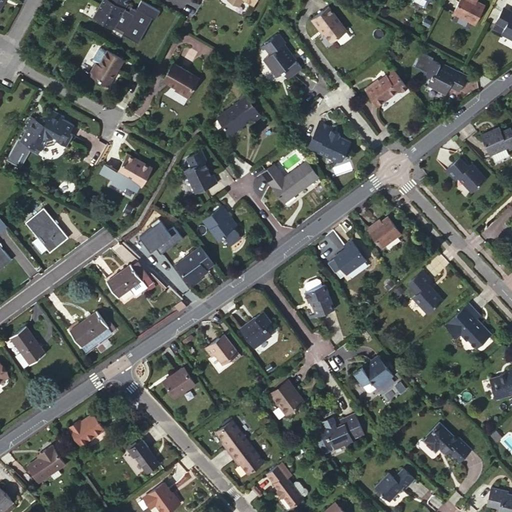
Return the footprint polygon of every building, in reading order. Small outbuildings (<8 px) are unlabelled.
[(128,0),(103,0),(100,5),(98,4),(91,17),(112,28),(128,0)] [(456,0),(451,10),(472,22),(482,2),(477,0),(456,0)] [(310,18),(317,28),(319,26),(322,31),(329,41),(345,28),(328,5),(310,18)] [(511,12),(500,8),(490,28),(507,37),(508,36),(511,37),(511,12)] [(418,22),(425,26),(428,19),(422,16),(418,22)] [(282,71),(283,72),(285,70),(290,76),(301,67),(288,51),(287,52),(282,44),(284,43),(277,34),(262,45),(265,48),(269,54),(263,59),(269,66),(270,66),(277,76),(278,76),(277,74),(282,71)] [(511,39),(502,36),(499,42),(511,47),(511,39)] [(122,59),(105,50),(97,65),(94,63),(89,72),(89,75),(107,84),(122,59)] [(413,64),(424,69),(431,73),(429,75),(431,76),(428,82),(426,81),(426,82),(437,87),(438,86),(446,90),(448,84),(458,89),(464,75),(447,67),(448,66),(430,58),(431,55),(420,50),(413,64)] [(198,76),(171,61),(162,79),(179,89),(177,91),(187,96),(198,76)] [(371,85),(359,94),(370,109),(390,95),(395,95),(401,91),(388,73),(387,73),(388,75),(380,81),(378,79),(371,85)] [(369,83),(357,92),(359,94),(371,85),(369,83)] [(264,118),(246,95),(216,117),(229,134),(245,122),(246,123),(246,122),(251,117),(254,121),(253,119),(259,114),(263,119),(264,118)] [(36,120),(34,119),(29,116),(23,127),(25,128),(19,140),(28,145),(26,148),(35,153),(41,143),(45,146),(54,143),(56,140),(66,145),(72,134),(68,133),(73,124),(62,118),(63,116),(52,110),(49,114),(48,117),(36,120)] [(318,120),(305,146),(335,161),(339,160),(348,142),(336,136),(337,134),(330,130),(332,127),(318,120)] [(508,150),(511,148),(511,133),(510,128),(500,132),(499,128),(480,135),(489,154),(491,154),(505,148),(507,147),(508,150)] [(119,148),(118,151),(133,159),(134,156),(119,148)] [(508,156),(505,148),(491,154),(494,162),(508,156)] [(133,159),(118,151),(109,167),(132,180),(142,160),(134,156),(133,159)] [(202,153),(187,158),(191,168),(184,170),(193,194),(215,185),(212,177),(210,178),(204,163),(206,162),(202,153)] [(470,192),(485,178),(472,164),(468,167),(459,157),(445,170),(454,180),(458,177),(470,192)] [(318,175),(306,159),(303,161),(315,177),(318,175)] [(315,177),(303,161),(283,176),(273,163),(261,172),(283,201),(315,177)] [(222,218),(225,216),(218,206),(199,220),(207,230),(208,229),(217,241),(216,240),(220,237),(221,238),(222,238),(223,237),(227,242),(236,236),(231,229),(222,218)] [(67,236),(44,208),(26,222),(50,250),(67,236)] [(233,227),(225,216),(222,218),(231,229),(233,227)] [(382,249),(401,234),(388,217),(376,226),(374,224),(367,228),(382,249)] [(236,236),(227,242),(228,245),(238,238),(236,236)] [(346,274),(366,261),(351,241),(344,246),(346,249),(334,257),(346,274)] [(0,244),(0,267),(11,258),(0,244)] [(204,268),(213,262),(201,244),(175,263),(191,284),(200,278),(198,276),(206,270),(204,268)] [(137,261),(131,265),(141,278),(147,287),(149,290),(155,285),(137,261)] [(141,278),(131,265),(130,264),(123,269),(125,271),(122,274),(120,272),(107,281),(119,296),(131,287),(141,278)] [(408,284),(412,288),(418,294),(415,296),(413,298),(427,314),(443,299),(434,289),(432,290),(428,285),(432,282),(422,271),(408,284)] [(141,278),(131,287),(136,295),(147,287),(141,278)] [(304,287),(306,292),(321,286),(319,281),(315,280),(305,284),(304,287)] [(314,314),(315,317),(333,310),(323,285),(321,286),(306,292),(303,293),(307,303),(310,303),(314,314)] [(475,346),(490,332),(481,323),(481,324),(475,317),(479,313),(468,301),(445,322),(455,332),(457,330),(465,339),(467,338),(475,346)] [(107,326),(107,325),(96,311),(90,315),(91,317),(87,320),(86,318),(70,330),(82,345),(98,333),(107,326)] [(241,330),(254,348),(270,336),(265,329),(266,328),(264,326),(270,321),(263,312),(247,323),(249,324),(241,330)] [(111,322),(107,325),(107,326),(112,332),(116,329),(111,322)] [(10,336),(21,351),(29,362),(30,363),(44,352),(25,326),(10,336)] [(112,332),(107,326),(98,333),(102,339),(112,332)] [(98,333),(82,345),(86,351),(102,339),(98,333)] [(232,364),(240,358),(224,336),(205,351),(211,359),(215,356),(222,366),(230,361),(232,364)] [(29,362),(21,351),(16,354),(24,366),(29,362)] [(367,395),(376,388),(392,377),(377,357),(351,376),(365,394),(367,395)] [(508,369),(487,376),(494,396),(511,389),(511,364),(507,367),(508,369)] [(177,397),(196,382),(185,367),(164,382),(177,397)] [(270,396),(272,399),(290,385),(289,383),(270,396)] [(286,418),(303,406),(294,394),(296,393),(290,385),(272,399),(286,418)] [(294,394),(303,406),(304,404),(296,393),(294,394)] [(92,414),(81,422),(78,424),(77,422),(69,428),(81,445),(103,429),(92,414)] [(311,440),(322,455),(332,450),(341,445),(343,449),(351,445),(349,440),(361,435),(351,415),(337,422),(338,425),(334,428),(329,419),(320,424),(322,429),(312,435),(311,440)] [(225,448),(230,454),(249,440),(233,419),(216,432),(223,442),(227,446),(225,448)] [(443,448),(446,451),(457,462),(470,448),(458,436),(456,438),(439,422),(422,439),(434,451),(438,447),(441,451),(443,448)] [(148,471),(160,462),(142,439),(129,449),(135,456),(136,455),(148,471)] [(249,440),(230,454),(235,460),(237,459),(241,463),(248,473),(264,460),(249,440)] [(41,457),(29,466),(40,482),(52,473),(59,469),(66,463),(53,445),(44,451),(46,453),(41,457)] [(284,478),(286,480),(290,477),(280,464),(277,466),(286,477),(284,478)] [(277,466),(265,476),(278,493),(277,494),(282,501),(283,499),(291,510),(302,501),(291,487),(286,480),(284,478),(286,477),(277,466)] [(404,489),(413,479),(402,468),(392,478),(387,472),(373,487),(388,502),(402,487),(404,489)] [(59,469),(52,473),(55,478),(62,474),(59,469)] [(157,501),(158,504),(165,511),(167,511),(181,502),(166,481),(147,495),(147,496),(153,503),(153,504),(157,501)] [(295,484),(291,487),(302,501),(306,498),(307,496),(307,494),(306,491),(303,491),(299,485),(295,484)] [(0,511),(1,511),(14,501),(0,485),(0,511)] [(511,511),(511,494),(506,493),(506,490),(491,487),(487,505),(500,508),(498,511),(511,511)] [(153,503),(147,496),(139,501),(145,509),(153,503)] [(341,511),(333,503),(323,511),(341,511)]
